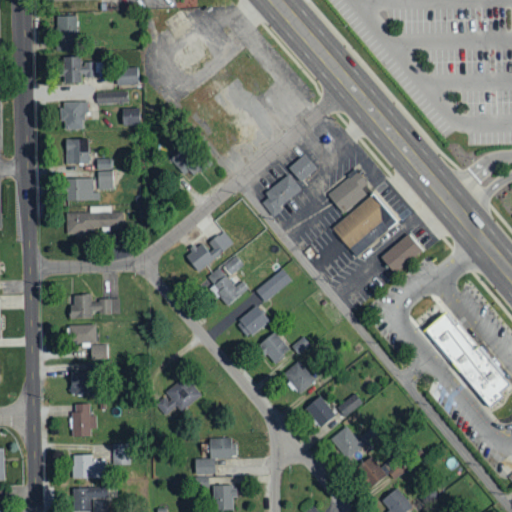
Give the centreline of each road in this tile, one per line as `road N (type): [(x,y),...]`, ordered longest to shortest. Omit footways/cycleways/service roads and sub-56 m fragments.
road 1 (residential): [(35,511),(23,0)]
road 2 (residential): [(142,261),(351,88)]
road 3 (residential): [(282,436),(142,261)]
road 4 (primary): [(444,196),(351,88)]
